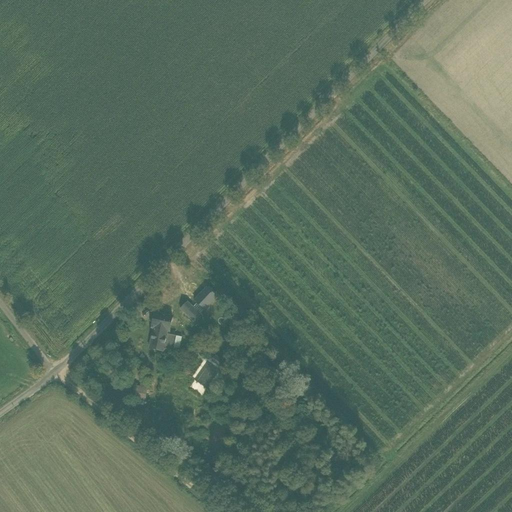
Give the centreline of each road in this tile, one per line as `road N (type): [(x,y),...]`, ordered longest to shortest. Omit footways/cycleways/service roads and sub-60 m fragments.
road 1 (unclassified): [(59,374),(414,0)]
road 2 (track): [(59,374),(229,511)]
